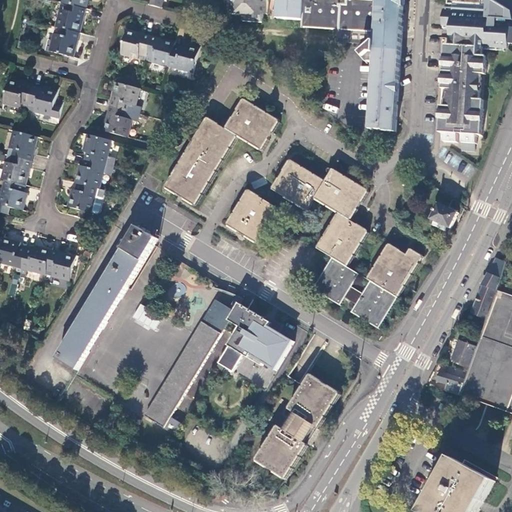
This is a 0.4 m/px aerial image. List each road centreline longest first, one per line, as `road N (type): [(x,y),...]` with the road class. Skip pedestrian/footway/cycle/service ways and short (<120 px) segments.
road 1 (residential): [(137,210),(396,369)]
road 2 (primary): [(511,146),(396,369)]
road 3 (primary): [(391,398),(400,397),(421,361),(511,190)]
road 4 (residential): [(94,78),(83,115),(60,149),(41,229),(90,240)]
road 5 (residential): [(427,0),(415,135),(397,159)]
road 6 (residential): [(391,398),(511,462)]
road 7 (primary): [(391,398),(324,511)]
road 8 (primary): [(156,511),(40,457)]
